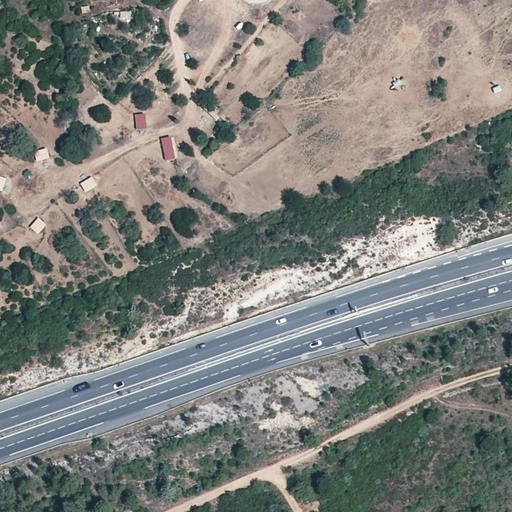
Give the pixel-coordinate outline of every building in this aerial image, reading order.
[(115,21),(131,20),(131,13),(115,13),(115,21)] [(136,115),(138,130),(148,129),(146,114),(136,115)] [(164,161),(176,160),(174,138),(163,138),(164,161)] [(39,162),(51,159),(48,149),(36,152),(39,162)] [(81,184),(87,193),(99,186),(93,177),(81,184)] [(39,235),(47,225),(39,218),(31,228),(39,235)]
